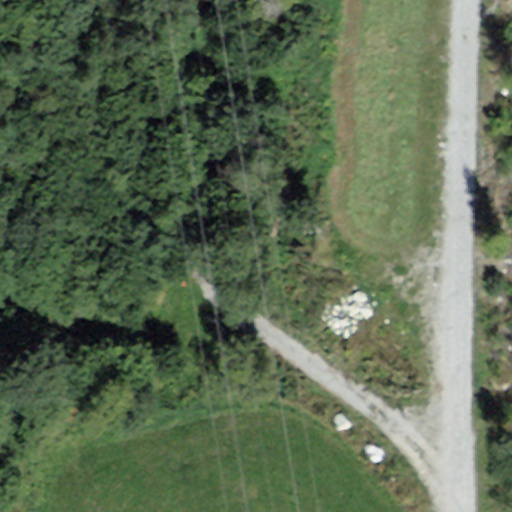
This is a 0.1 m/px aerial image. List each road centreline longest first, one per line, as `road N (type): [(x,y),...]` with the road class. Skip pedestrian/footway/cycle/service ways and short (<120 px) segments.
road 1 (track): [(457,456),(428,453),(261,325),(213,275),(184,211),(180,0)]
road 2 (track): [(464,0),(451,304),(459,511)]
